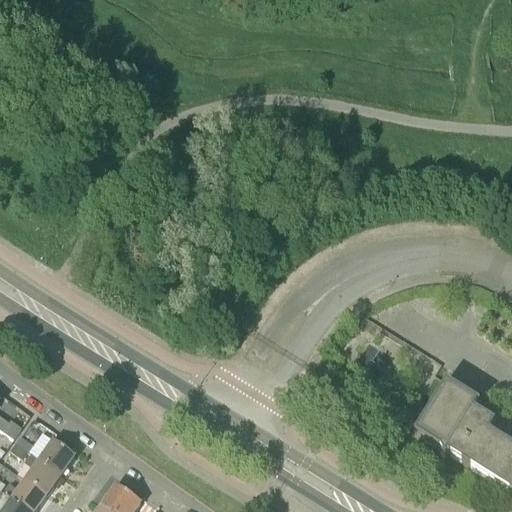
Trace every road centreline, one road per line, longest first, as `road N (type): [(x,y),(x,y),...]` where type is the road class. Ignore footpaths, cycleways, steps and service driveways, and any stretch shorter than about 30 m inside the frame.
road 1 (tertiary): [(235,433),(0,284)]
road 2 (tertiary): [(360,511),(235,433)]
road 3 (residential): [(116,452),(0,372)]
